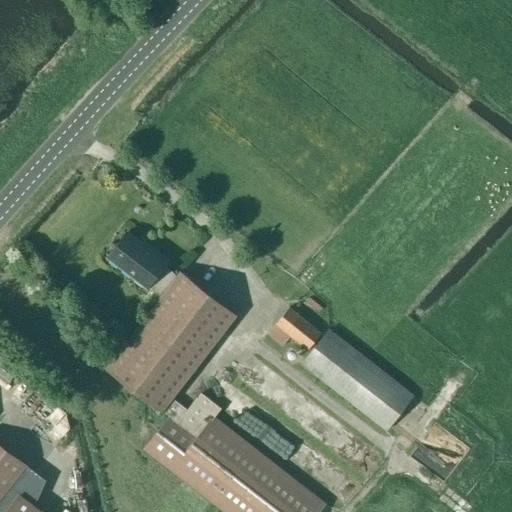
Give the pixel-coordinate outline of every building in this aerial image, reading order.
[(170,416),(144,449),(223,511),(318,511),(325,504),(214,417),(221,409),(201,393),(197,398),(187,410),(173,399),(236,316),(179,272),(177,275),(164,266),(168,261),(144,242),(142,244),(127,232),(107,257),(147,288),(148,286),(161,296),(106,367),(163,411),(170,416)] [(288,307),(268,333),(282,346),(290,336),(307,350),(321,333),(288,307)] [(329,330),(302,364),(386,430),(413,396),(329,330)] [(236,418),(250,401),(236,391),(223,408),(236,418)] [(452,466),(468,442),(435,420),(417,447),(435,458),(436,456),(452,466)] [(0,445),(0,511),(42,511),(34,505),(45,480),(0,445)]
